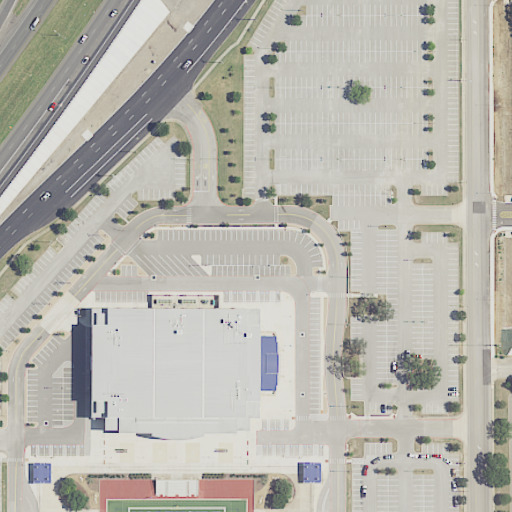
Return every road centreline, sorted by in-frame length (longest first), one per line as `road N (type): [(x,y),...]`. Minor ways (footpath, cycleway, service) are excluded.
road 1 (residential): [(477,511),(473,0)]
road 2 (motorway): [(0,159),(113,0)]
road 3 (secondary): [(47,200),(162,87)]
road 4 (motorway): [(0,175),(71,78),(80,49)]
